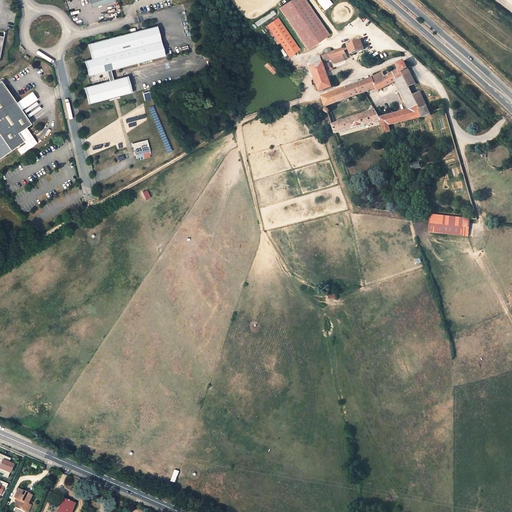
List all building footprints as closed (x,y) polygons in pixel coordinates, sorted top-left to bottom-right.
[(305,0),(288,0),(278,7),(306,49),(328,34),(305,0)] [(315,0),(322,10),(331,4),(328,0),(315,0)] [(256,26),(275,14),(273,10),(254,22),(256,26)] [(279,19),(268,26),(290,59),(301,52),(279,19)] [(153,29),(144,31),(151,61),(160,58),(153,29)] [(144,31),(85,45),(89,60),(82,62),(85,77),(102,73),(105,83),(81,89),(85,105),(107,100),(115,98),(126,95),(121,79),(109,82),(106,72),(151,61),(144,31)] [(361,41),(321,55),(324,61),(330,59),(332,63),(345,58),(343,54),(349,51),(351,53),(363,49),(361,41)] [(308,60),(311,67),(322,63),(320,56),(308,60)] [(268,61),(261,68),(270,77),(277,69),(268,61)] [(384,76),(382,72),(374,76),(322,96),(326,107),(364,92),(376,88),(377,91),(395,83),(408,109),(379,117),(374,109),(333,125),(336,134),(381,120),(385,133),(391,132),(389,125),(423,115),(424,118),(431,115),(429,112),(427,108),(421,111),(413,94),(409,87),(401,70),(407,68),(404,61),(397,64),(399,67),(397,67),(397,69),(384,76)] [(322,63),(311,67),(320,91),(332,87),(322,63)] [(415,83),(407,68),(401,70),(409,87),(415,83)] [(1,82),(0,82),(0,136),(10,152),(23,143),(18,134),(26,129),(31,125),(1,82)] [(419,91),(413,94),(421,111),(427,108),(419,91)] [(145,94),(139,96),(141,103),(147,102),(145,94)] [(18,134),(23,143),(25,145),(17,150),(21,155),(37,145),(26,129),(18,134)] [(0,158),(10,152),(0,136),(0,158)] [(135,160),(150,157),(146,140),(131,143),(135,160)] [(420,162),(411,164),(413,171),(422,168),(421,166),(423,165),(423,163),(421,163),(420,162)] [(427,232),(468,236),(470,218),(429,214),(427,232)] [(11,459),(0,454),(0,461),(1,462),(0,464),(0,471),(3,473),(2,476),(8,478),(13,464),(9,462),(11,459)] [(173,482),(177,470),(173,469),(169,480),(173,482)] [(17,499),(14,506),(25,511),(27,511),(31,506),(28,504),(32,496),(18,489),(14,498),(17,499)] [(70,511),(74,504),(63,499),(57,511),(70,511)]
